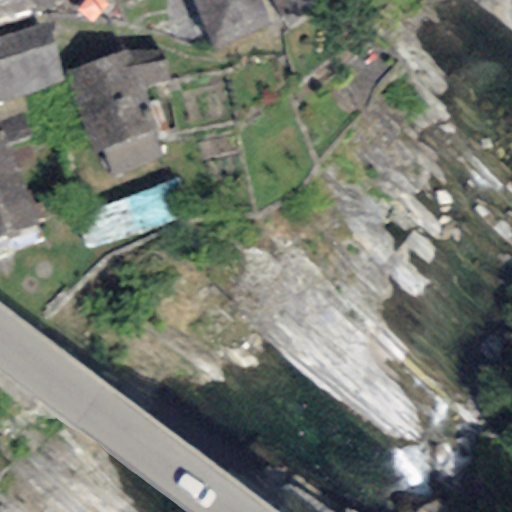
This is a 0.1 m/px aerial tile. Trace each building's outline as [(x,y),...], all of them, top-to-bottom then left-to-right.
[(0,0),(0,35),(34,28),(30,14),(27,0),(0,0)] [(27,0),(30,14),(121,14),(149,0),(27,0)] [(184,0),(201,49),(265,28),(255,0),(184,0)] [(269,0),(277,21),(310,0),(269,0)] [(48,30),(0,42),(0,106),(61,89),(48,30)] [(69,82),(101,160),(159,136),(128,59),(69,82)] [(0,249),(37,238),(5,141),(0,142),(0,249)] [(85,212),(95,247),(187,222),(177,187),(85,212)]
